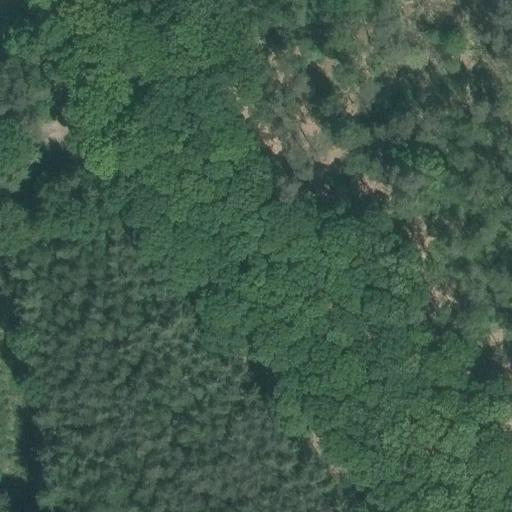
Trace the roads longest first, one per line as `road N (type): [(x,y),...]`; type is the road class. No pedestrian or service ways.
road 1 (track): [(386,511),(81,151),(65,107)]
road 2 (track): [(106,0),(108,67),(65,107)]
